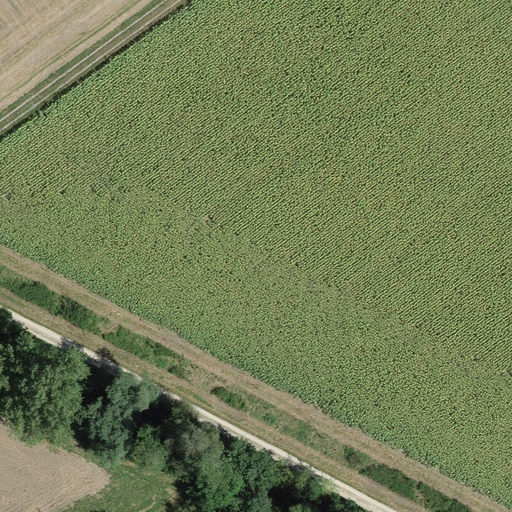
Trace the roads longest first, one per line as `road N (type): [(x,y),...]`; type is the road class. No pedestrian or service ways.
road 1 (track): [(0,309),(389,511)]
road 2 (track): [(176,0),(0,129)]
